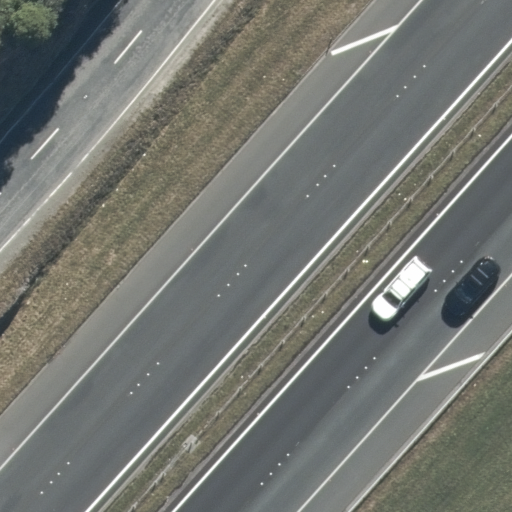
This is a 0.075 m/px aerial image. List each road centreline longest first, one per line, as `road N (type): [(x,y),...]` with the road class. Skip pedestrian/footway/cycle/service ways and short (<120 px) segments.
road 1 (trunk): [(24,511),(489,0)]
road 2 (trunk): [(511,218),(243,511)]
road 3 (unclassified): [(0,184),(163,0)]
